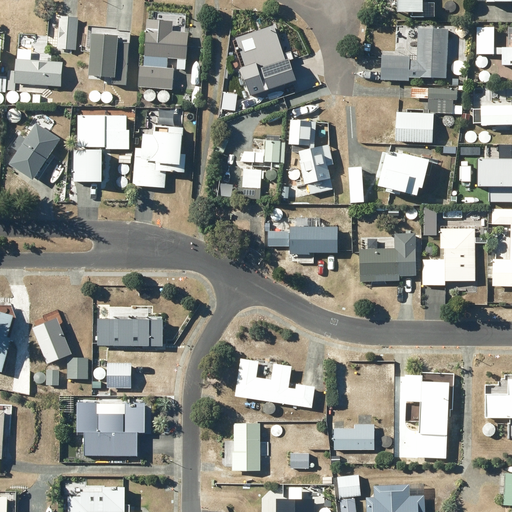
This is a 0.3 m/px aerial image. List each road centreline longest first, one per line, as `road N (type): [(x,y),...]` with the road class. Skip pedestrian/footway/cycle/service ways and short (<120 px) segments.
road 1 (residential): [(243,275),(334,317),(511,323)]
road 2 (residential): [(194,511),(203,352),(243,275)]
road 3 (residential): [(0,219),(108,222),(140,236)]
road 4 (residential): [(140,236),(106,244),(0,243)]
